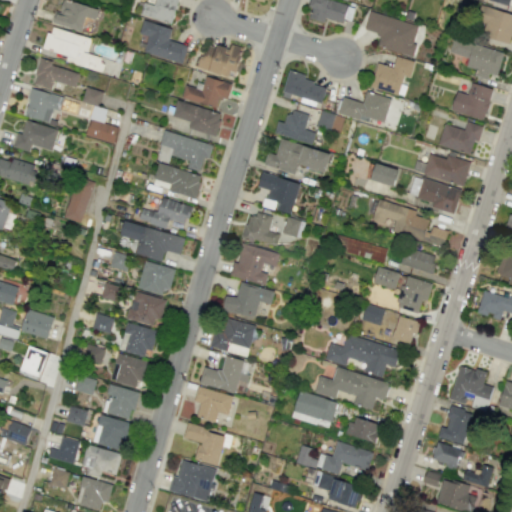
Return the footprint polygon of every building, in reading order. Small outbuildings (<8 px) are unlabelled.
[(82,30),(85,16),(95,19),(98,7),(66,0),(60,0),(55,24),(82,30)] [(143,0),(140,15),(170,24),(177,0),(148,0),(146,0),(143,0)] [(323,22),(325,16),(349,23),(354,6),(332,0),(309,0),(308,6),(312,7),(308,18),(323,22)] [(508,43),(511,30),(511,13),(479,4),(475,19),(486,22),(482,36),(508,43)] [(412,44),(417,25),(369,11),(364,29),(379,33),(376,45),(412,56),(416,45),(412,44)] [(181,64),(187,45),(167,39),(171,28),(142,20),(138,33),(147,36),(142,53),(181,64)] [(90,37),(49,26),(43,48),(66,55),(65,62),(102,72),(106,58),(86,53),(90,37)] [(449,52),(468,57),(466,66),(475,69),(474,75),(487,78),(489,73),(496,75),(502,51),(453,38),(449,52)] [(242,47),(230,44),(229,49),(208,43),(205,57),(199,55),(196,67),(235,77),(242,47)] [(414,61),(395,56),(392,67),(376,62),(370,87),(397,94),(403,75),(409,77),(414,61)] [(79,72),(39,60),(32,83),(50,89),(53,80),(74,87),(79,72)] [(305,74),(288,70),(282,91),(320,102),(325,86),(304,80),(305,74)] [(180,98),(216,106),(218,96),(227,99),(231,82),(205,76),(202,89),(183,85),(180,98)] [(456,90),(449,110),(482,120),(492,89),(471,82),(467,94),(456,90)] [(102,91),(85,87),(81,101),(98,106),(102,91)] [(64,97),(30,88),(23,115),(48,122),(51,109),(60,111),(64,97)] [(342,96),(337,113),(369,121),(370,118),(384,122),(390,98),(365,91),(362,102),(342,96)] [(215,135),(221,112),(175,100),(171,116),(189,121),(188,128),(215,135)] [(113,143),(118,127),(102,122),(106,109),(93,105),(84,134),(113,143)] [(276,120),(273,133),(312,144),(315,132),(303,129),(308,114),(289,109),(285,123),(276,120)] [(52,150),(57,127),(24,120),(22,133),(16,132),(13,147),(29,151),(30,145),(52,150)] [(444,123),(437,144),(469,155),(474,139),(477,141),(482,126),(466,121),(463,130),(444,123)] [(213,144),(164,130),(155,159),(167,162),(169,155),(188,160),(186,167),(199,171),(203,157),(208,158),(213,144)] [(331,153),(280,138),(275,154),(267,151),(263,164),(293,173),(296,164),(325,172),(331,153)] [(445,158),(429,153),(422,174),(462,186),(469,161),(447,154),(445,158)] [(0,176),(28,185),(33,165),(0,155),(0,176)] [(398,170),(375,162),(370,179),(393,186),(398,170)] [(196,196),(201,174),(157,163),(151,186),(196,196)] [(299,183),(260,172),(256,186),(267,189),(263,204),(274,208),(274,209),(290,214),(299,183)] [(429,206),(453,213),(460,189),(413,175),(407,194),(431,201),(429,206)] [(76,176),(62,217),(79,222),(93,182),(76,176)] [(165,228),(168,219),(186,225),(191,206),(161,197),(156,212),(141,207),(137,220),(165,228)] [(0,228),(2,229),(10,202),(0,199),(0,228)] [(391,232),(443,246),(447,230),(428,225),(430,219),(414,215),(416,210),(377,199),(371,219),(383,223),(385,217),(394,220),(391,232)] [(241,238),(276,246),(278,232),(268,230),(271,215),(256,212),(255,217),(246,215),(241,238)] [(282,233),(296,236),(299,220),(285,216),(282,233)] [(161,261),(164,250),(179,254),(183,237),(123,220),(120,235),(138,240),(134,253),(161,261)] [(333,249),(383,261),(386,247),(337,235),(333,249)] [(278,253),(241,243),(236,262),(232,261),(229,275),(264,284),(267,273),(260,271),(262,263),(275,266),(278,253)] [(399,265),(432,272),(435,254),(403,248),(399,265)] [(126,270),(129,254),(111,252),(109,267),(126,270)] [(495,273),(508,277),(507,280),(511,281),(511,256),(501,253),(495,273)] [(0,266),(12,270),(15,259),(0,255),(0,266)] [(173,268),(144,260),(136,287),(165,296),(173,268)] [(372,283),(394,288),(398,271),(376,267),(372,283)] [(418,312),(421,299),(427,301),(431,282),(403,276),(396,307),(418,312)] [(0,301),(12,305),(18,286),(0,280),(0,301)] [(121,285),(103,282),(100,298),(118,301),(121,285)] [(272,288),(238,283),(236,297),(224,295),(222,311),(255,316),(257,301),(270,303),(272,288)] [(476,312),(489,316),(499,320),(502,310),(511,313),(511,297),(483,289),(476,312)] [(164,300),(134,290),(126,317),(156,327),(164,300)] [(379,325),(384,309),(366,303),(361,319),(379,325)] [(11,325),(15,311),(0,307),(0,333),(16,338),(19,327),(11,325)] [(46,338),(53,316),(26,308),(19,330),(46,338)] [(110,332),(112,316),(94,313),(91,329),(110,332)] [(254,325),(219,316),(211,347),(246,356),(254,325)] [(392,339),(412,343),(417,320),(397,316),(392,339)] [(151,350),(157,330),(126,321),(118,348),(143,356),(145,348),(151,350)] [(324,359),(345,365),(347,357),(365,362),(362,372),(381,376),(385,364),(394,366),(399,349),(345,334),(342,346),(329,342),(324,359)] [(82,359),(99,364),(104,348),(86,343),(82,359)] [(48,352),(28,345),(18,372),(38,380),(48,352)] [(137,379),(143,381),(148,362),(117,352),(109,379),(135,387),(137,379)] [(198,382),(233,392),(236,384),(245,386),(248,374),(239,372),(243,360),(225,355),(220,371),(203,366),(198,382)] [(449,399),(463,403),(465,391),(473,393),(470,407),(485,410),(491,386),(483,384),(486,372),(458,365),(449,399)] [(389,382),(335,366),(331,379),(318,375),(313,392),(334,398),(336,390),(355,395),(352,404),(371,410),(374,397),(384,399),(389,382)] [(91,394),(95,379),(77,375),(74,390),(91,394)] [(511,408),(511,381),(504,380),(498,405),(511,408)] [(129,419),(137,392),(108,383),(104,397),(105,397),(101,411),(129,419)] [(199,402),(195,416),(214,421),(217,412),(227,414),(232,395),(197,386),(193,400),(199,402)] [(336,401),(298,390),(290,417),(315,424),(316,418),(330,422),(336,401)] [(64,420),(82,425),(87,410),(69,405),(64,420)] [(463,444),(471,411),(449,405),(444,427),(440,426),(437,437),(463,444)] [(129,422),(98,414),(91,442),(123,449),(129,422)] [(380,424),(351,415),(346,434),(375,442),(380,424)] [(30,427),(10,421),(4,438),(24,445),(30,427)] [(183,437),(198,441),(193,459),(216,465),(224,434),(186,424),(183,437)] [(78,440),(60,436),(57,449),(49,447),(47,457),(73,463),(78,440)] [(456,468),(462,449),(436,440),(429,459),(456,468)] [(367,470),(372,451),(335,441),(331,456),(315,452),(316,449),(299,444),(295,462),(338,473),(340,463),(367,470)] [(115,474),(121,453),(86,444),(80,465),(88,467),(87,473),(99,476),(100,470),(115,474)] [(167,490),(207,501),(216,469),(180,459),(176,476),(171,474),(167,490)] [(492,467),(482,464),(479,474),(465,470),(462,479),(486,486),(492,467)] [(64,488),(68,471),(53,467),(48,483),(64,488)] [(422,482),(436,486),(440,474),(426,469),(422,482)] [(312,486),(328,489),(331,474),(315,471),(312,486)] [(8,479),(0,476),(0,495),(2,496),(8,479)] [(112,484),(82,476),(74,503),(99,510),(101,500),(106,502),(112,484)] [(361,485),(331,479),(327,501),(357,507),(361,485)] [(436,504),(473,511),(476,495),(467,494),(469,484),(441,479),(436,504)] [(247,511),(264,511),(268,497),(252,493),(247,511)]
